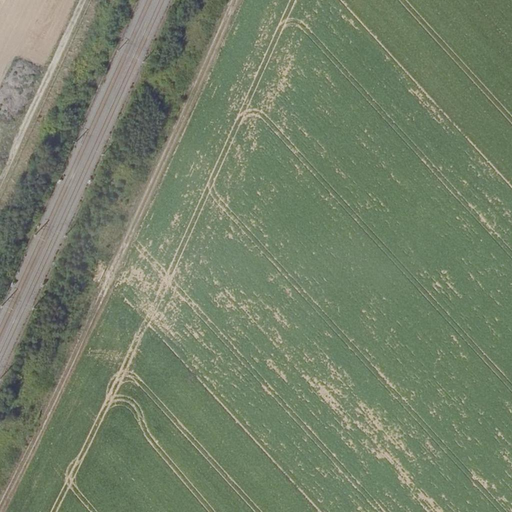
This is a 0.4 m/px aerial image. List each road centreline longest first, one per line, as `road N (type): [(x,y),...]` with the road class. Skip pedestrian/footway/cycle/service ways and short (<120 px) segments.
road 1 (track): [(0,505),(235,0)]
road 2 (track): [(82,0),(0,180)]
